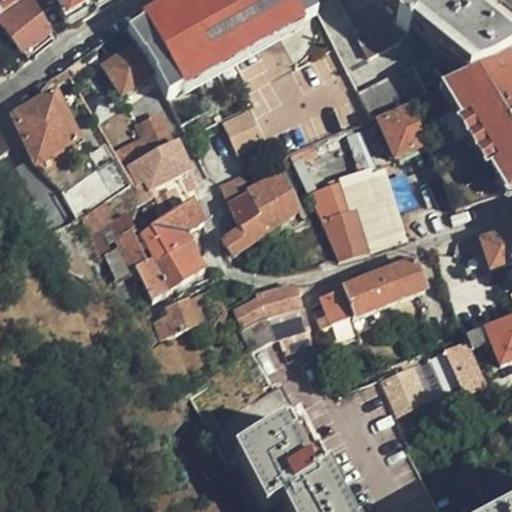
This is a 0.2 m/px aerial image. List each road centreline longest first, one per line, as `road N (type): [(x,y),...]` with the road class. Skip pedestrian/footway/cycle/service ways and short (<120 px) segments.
road 1 (residential): [(0,90),(153,0)]
road 2 (residential): [(0,187),(16,202),(48,210),(0,112)]
